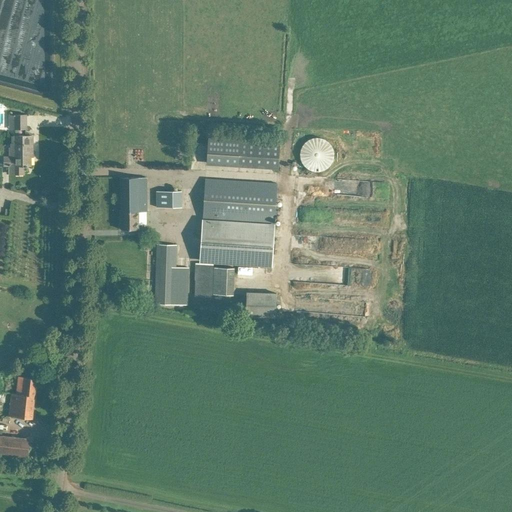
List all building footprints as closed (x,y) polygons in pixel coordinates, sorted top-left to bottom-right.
[(9,115),(9,124),(9,129),(26,129),(26,115),(9,115)] [(33,136),(27,136),(14,136),(15,144),(11,144),(11,148),(9,148),(9,157),(6,157),(6,165),(10,165),(10,174),(24,174),(24,166),(25,166),(25,167),(27,167),(27,166),(31,166),(31,156),(30,157),(30,151),(33,151),(33,136)] [(278,167),(280,141),(208,136),(206,162),(278,167)] [(302,146),(301,150),(300,154),(300,158),(302,162),(304,166),(307,169),(311,171),(315,172),(319,171),(324,170),(327,168),(330,165),(332,162),(333,158),(334,153),(333,149),(331,146),(328,142),(324,140),(321,138),(317,138),(312,138),(308,140),(305,143),(302,146)] [(147,211),(147,177),(121,178),(121,229),(138,229),(138,211),(147,211)] [(274,225),(277,184),(205,179),(203,220),(274,225)] [(157,208),(181,207),(181,190),(157,191),(157,208)] [(272,265),(274,225),(203,220),(200,261),(272,265)] [(157,244),(155,304),(187,305),(188,268),(176,267),(176,245),(157,244)] [(195,297),(212,297),(213,263),(196,263),(195,297)] [(276,293),(246,292),(245,317),(276,317),(276,293)] [(11,393),(9,416),(22,418),(32,419),(36,378),(26,377),(18,376),(17,394),(11,393)] [(30,439),(20,438),(0,435),(0,462),(27,465),(30,439)]
